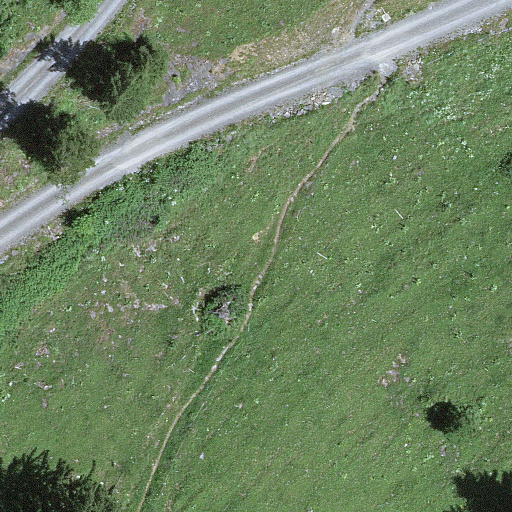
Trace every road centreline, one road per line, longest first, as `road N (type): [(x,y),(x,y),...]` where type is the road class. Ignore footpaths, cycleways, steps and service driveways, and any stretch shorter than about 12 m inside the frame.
road 1 (track): [(0,234),(164,135),(485,0)]
road 2 (track): [(108,0),(0,114)]
